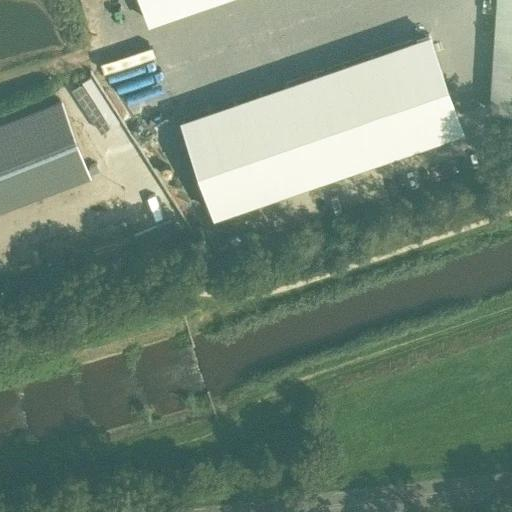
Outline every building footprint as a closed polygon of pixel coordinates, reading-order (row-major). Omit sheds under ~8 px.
[(141,0),(148,19),(204,0),(141,0)] [(511,0),(495,0),(489,109),(511,110),(511,0)] [(181,118),(214,212),(461,127),(429,33),(181,118)] [(0,122),(0,208),(88,175),(59,100),(0,122)] [(136,208),(121,216),(131,236),(146,228),(136,208)]
